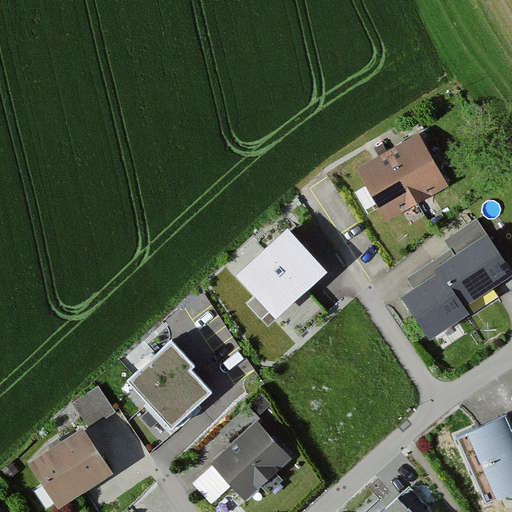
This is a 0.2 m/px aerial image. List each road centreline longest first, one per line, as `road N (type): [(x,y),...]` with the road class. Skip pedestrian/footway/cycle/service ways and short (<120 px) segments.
road 1 (residential): [(442,401),(311,196)]
road 2 (residential): [(322,511),(442,401)]
